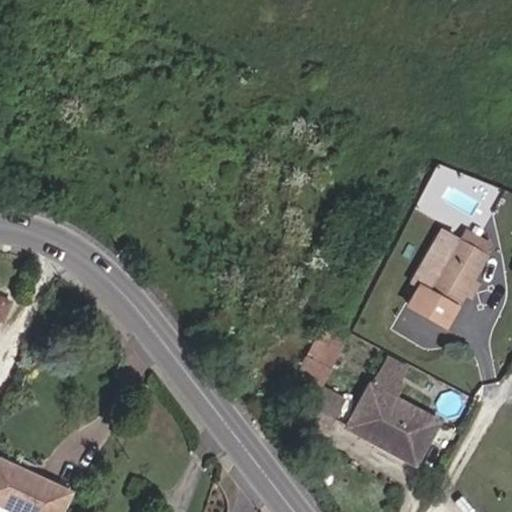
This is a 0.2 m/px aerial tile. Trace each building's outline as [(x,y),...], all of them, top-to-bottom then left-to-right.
[(408,311),(447,332),(468,297),(476,283),(488,262),(462,248),(444,239),(439,236),(418,272),(440,284),(430,301),(418,293),(408,311)] [(462,248),(488,262),(493,254),(465,240),(462,248)] [(440,284),(418,272),(410,290),(418,293),(430,301),(440,284)] [(484,287),(476,283),(468,297),(475,301),(484,287)] [(0,317),(3,319),(12,298),(0,293),(0,317)] [(340,345),(318,334),(290,390),(312,401),(340,345)] [(388,366),(368,403),(395,418),(415,381),(388,366)] [(339,409),(319,398),(310,415),(330,426),(339,409)] [(395,418),(368,403),(344,445),(414,484),(438,442),(395,418)] [(0,503),(22,511),(57,511),(67,486),(58,482),(0,459),(0,503)]
